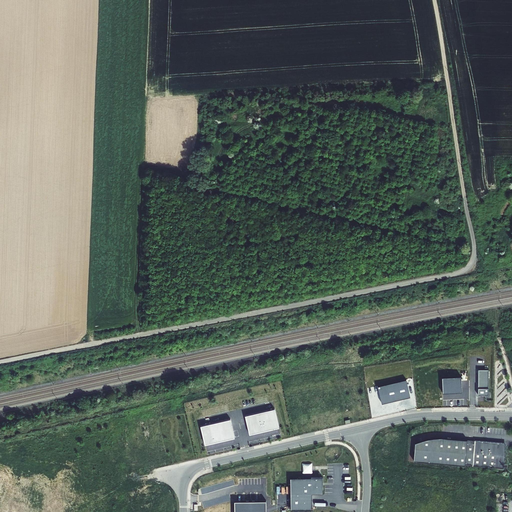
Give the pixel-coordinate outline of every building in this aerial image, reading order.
[(488,371),(479,370),(478,396),(488,396),(488,371)] [(461,376),(442,377),(443,392),(462,391),(461,376)] [(406,379),(377,386),(381,403),(410,396),(406,379)] [(246,416),(250,434),(280,428),(275,409),(246,416)] [(201,426),(205,445),(235,438),(231,419),(201,426)] [(467,440),(441,438),(428,439),(414,443),(413,461),(465,465),(465,464),(472,465),(472,466),(503,468),(505,445),(501,445),(501,442),(474,440),(474,443),(466,443),(467,440)] [(313,463),(303,463),(303,472),(313,472),(313,463)] [(291,510),(312,510),(312,493),(324,493),(323,484),(323,477),(308,478),(290,478),(291,510)] [(235,511),(266,511),(266,502),(235,503),(235,511)]
